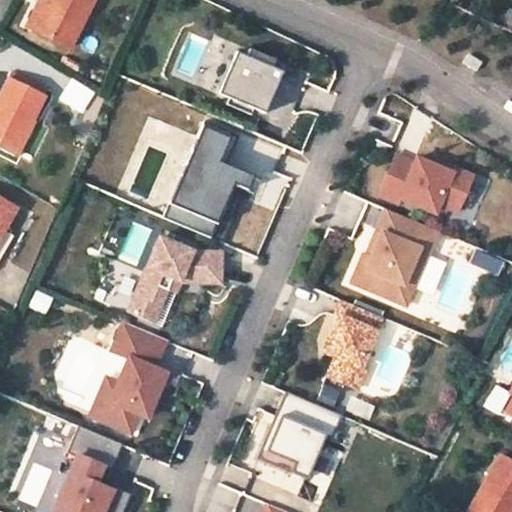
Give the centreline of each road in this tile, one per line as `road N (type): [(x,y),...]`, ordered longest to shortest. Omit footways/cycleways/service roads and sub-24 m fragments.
road 1 (residential): [(377,37),(182,511)]
road 2 (residential): [(377,37),(511,131)]
